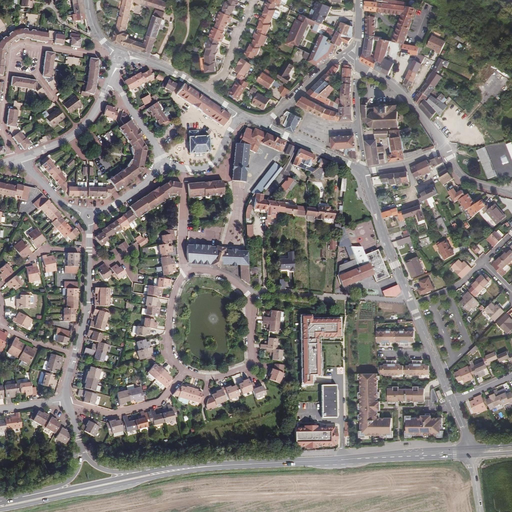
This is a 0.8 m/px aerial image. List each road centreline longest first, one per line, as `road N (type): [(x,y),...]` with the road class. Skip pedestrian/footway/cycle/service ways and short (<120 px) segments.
road 1 (primary): [(141,476),(470,451)]
road 2 (residential): [(185,370),(215,376),(243,367),(250,356),(246,293),(209,270),(187,271)]
road 3 (residential): [(364,171),(411,301)]
road 4 (residential): [(185,370),(157,403),(110,413),(66,402)]
road 5 (residential): [(17,158),(84,126),(108,82)]
road 6 (residential): [(358,66),(405,99),(446,148)]
